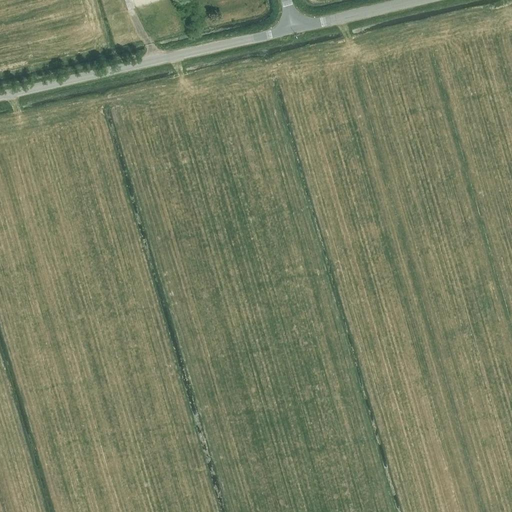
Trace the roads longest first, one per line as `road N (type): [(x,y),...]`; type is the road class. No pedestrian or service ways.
road 1 (unclassified): [(0,95),(294,28)]
road 2 (tertiary): [(294,28),(418,0)]
